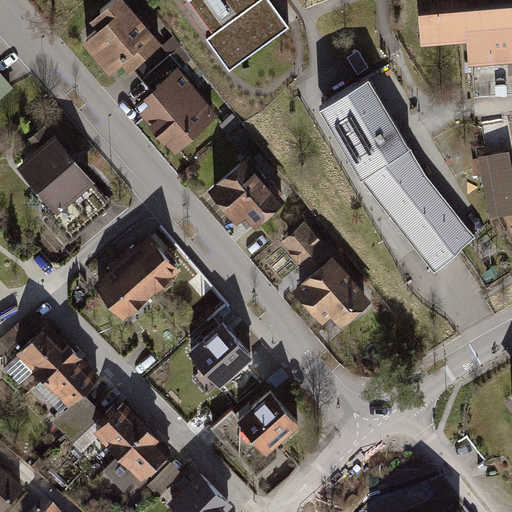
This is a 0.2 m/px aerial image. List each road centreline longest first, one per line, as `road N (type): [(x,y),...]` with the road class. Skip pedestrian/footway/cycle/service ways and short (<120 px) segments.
road 1 (residential): [(365,429),(160,190)]
road 2 (residential): [(39,293),(261,511)]
road 3 (residential): [(160,190),(0,3)]
road 4 (residential): [(39,293),(160,190)]
road 5 (residential): [(414,392),(425,431),(481,511)]
